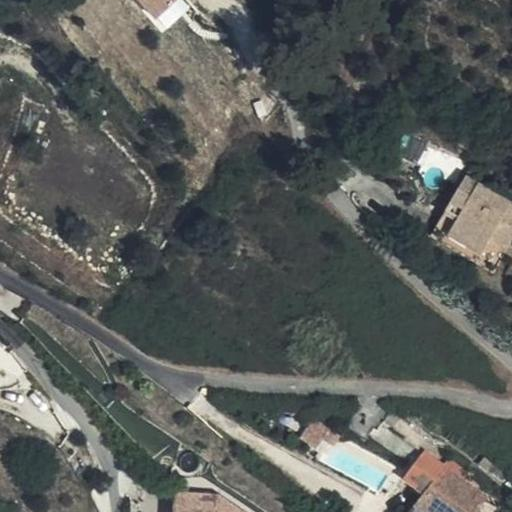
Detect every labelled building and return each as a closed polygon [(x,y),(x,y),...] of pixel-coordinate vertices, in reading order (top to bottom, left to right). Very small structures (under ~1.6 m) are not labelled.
[(138,0),(154,18),(173,0),(138,0)] [(391,162),(412,173),(417,161),(396,151),(391,162)] [(511,201),(466,175),(446,212),(457,219),(444,243),(478,263),(492,238),(509,248),(511,243),(511,201)] [(457,219),(446,212),(432,236),(444,243),(457,219)] [(495,272),(509,248),(492,238),(478,263),(495,272)] [(346,426),(365,438),(372,427),(354,415),(346,426)] [(419,501),(411,511),(483,511),(492,499),(421,452),(404,478),(425,492),(419,501)] [(220,511),(205,503),(167,504),(167,511),(220,511)]
